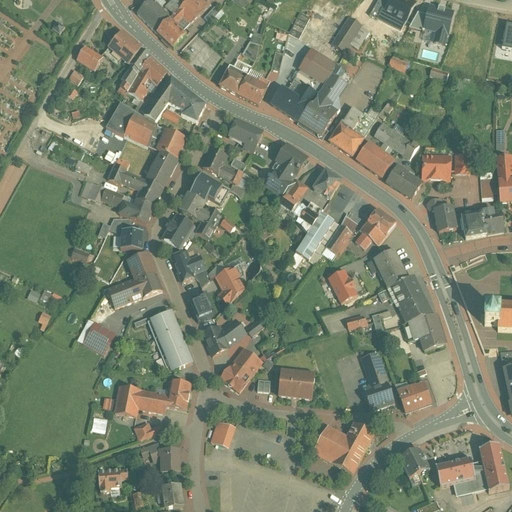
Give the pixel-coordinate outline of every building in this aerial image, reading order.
[(175,0),(166,10),(166,11),(163,13),(171,21),(190,0),(175,0)] [(190,0),(171,21),(170,22),(183,34),(190,27),(203,13),(211,5),(207,2),(204,0),(190,0)] [(391,0),(380,0),(370,18),(374,12),(380,15),(382,12),(385,13),(385,12),(391,0)] [(402,0),(403,0),(402,0),(391,0),(385,12),(385,13),(393,17),(392,19),(405,25),(415,6),(403,0),(402,0)] [(163,13),(152,2),(138,16),(157,36),(170,22),(171,21),(163,13)] [(215,8),(203,20),(209,25),(221,12),(215,8)] [(430,8),(424,31),(437,34),(434,45),(444,47),(447,37),(448,37),(453,14),(445,12),(445,11),(438,10),(438,11),(430,8)] [(300,15),(289,36),(299,41),(310,20),(300,15)] [(349,20),(345,27),(332,47),(346,56),(351,47),(363,29),(349,20)] [(183,34),(170,22),(157,36),(174,52),(186,38),(183,34)] [(61,28),(58,25),(56,29),(55,28),(52,32),(60,37),(65,30),(62,27),(61,28)] [(503,43),(502,51),(511,53),(511,27),(506,27),(505,33),(503,32),(501,42),(503,43)] [(351,47),(357,52),(370,33),(363,29),(351,47)] [(141,52),(122,35),(109,50),(110,50),(104,57),(110,62),(116,55),(130,68),(141,52)] [(259,50),(250,48),(245,58),(255,64),(256,62),(259,50)] [(103,60),(85,49),(77,63),(95,74),(103,60)] [(141,52),(130,68),(132,69),(122,84),(124,85),(120,90),(128,95),(134,85),(150,60),(141,52)] [(312,53),(287,94),(282,91),(271,107),(299,125),(332,78),(338,69),(312,53)] [(284,57),(276,55),(271,73),(279,74),(284,57)] [(255,64),(245,58),(242,64),(251,72),(255,64)] [(150,60),(134,85),(144,91),(145,91),(144,90),(148,83),(157,90),(168,75),(150,60)] [(408,67),(393,60),(389,68),(404,75),(408,67)] [(248,78),(230,69),(220,89),(238,98),(247,80),(248,78)] [(449,75),(432,70),(430,78),(446,84),(449,75)] [(85,78),(78,74),(70,86),(78,90),(85,78)] [(332,78),(299,125),(322,140),(338,116),(330,111),(336,101),(338,102),(345,93),(337,88),(340,84),(332,78)] [(172,80),(144,120),(156,126),(166,112),(182,88),(172,80)] [(258,86),(247,80),(238,98),(259,109),(268,91),(268,90),(270,86),(261,81),(258,86)] [(144,91),(134,85),(128,95),(142,104),(148,94),(144,91)] [(198,102),(182,89),(182,88),(166,112),(176,116),(181,119),(194,125),(197,126),(206,109),(198,102)] [(77,95),(72,91),(68,98),(73,101),(77,95)] [(388,106),(378,119),(384,123),(393,110),(388,106)] [(186,142),(157,129),(158,128),(156,126),(144,120),(128,111),(116,136),(148,151),(148,150),(161,156),(177,163),(186,142)] [(353,111),(343,125),(353,131),(363,118),(353,111)] [(181,119),(181,120),(175,117),(176,116),(166,112),(157,124),(169,129),(168,132),(187,140),(194,125),(181,119)] [(343,125),(330,145),(352,160),(364,143),(363,143),(376,123),(365,115),(363,118),(353,131),(343,125)] [(263,136),(237,124),(230,140),(247,148),(245,151),(254,155),(263,136)] [(382,127),(375,139),(380,142),(387,131),(382,127)] [(411,146),(387,131),(380,142),(403,158),(411,146)] [(507,153),(507,133),(498,133),(499,153),(507,153)] [(419,148),(412,144),(411,146),(403,158),(410,163),(419,148)] [(394,164),(369,147),(357,163),(382,181),(394,164)] [(287,149),(277,164),(281,167),(276,174),(265,190),(281,201),(295,187),(292,184),(296,178),(297,178),(308,162),(297,155),(287,149)] [(228,159),(212,152),(203,171),(218,178),(229,183),(229,184),(233,186),(238,188),(243,177),(235,173),(234,174),(223,169),(228,159)] [(511,183),(509,183),(509,179),(511,178),(511,152),(496,155),(497,162),(500,207),(511,205),(511,183)] [(177,163),(161,156),(159,161),(175,169),(178,164),(177,163)] [(470,160),(456,159),(456,177),(470,178),(470,160)] [(442,161),(423,160),(422,182),(446,183),(449,180),(450,170),(442,170),(442,161)] [(159,161),(148,183),(164,191),(175,169),(159,161)] [(247,168),(235,161),(231,167),(243,175),(247,168)] [(130,167),(119,162),(115,168),(127,174),(130,167)] [(77,170),(89,176),(93,169),(80,163),(77,170)] [(148,183),(147,182),(146,184),(126,175),(127,174),(115,168),(108,183),(121,189),(122,187),(140,194),(137,201),(154,210),(164,191),(148,183)] [(409,176),(398,169),(387,186),(412,202),(422,187),(408,178),(409,176)] [(341,184),(326,174),(314,192),(314,193),(330,202),(341,184)] [(218,187),(200,176),(190,195),(207,205),(210,201),(212,196),(218,187)] [(491,176),(480,176),(482,205),(493,204),(491,176)] [(88,184),(81,199),(88,201),(94,187),(88,184)] [(298,184),(287,198),(297,205),(307,191),(298,184)] [(230,193),(218,186),(218,187),(212,196),(215,198),(213,202),(224,208),(232,195),(230,193)] [(238,188),(233,186),(230,193),(232,195),(237,198),(241,202),(245,192),(238,188)] [(94,187),(88,201),(95,204),(101,190),(94,187)] [(125,198),(106,191),(102,203),(120,210),(125,198)] [(205,206),(189,197),(180,213),(202,226),(207,216),(201,213),(205,206)] [(297,205),(287,198),(280,208),(289,214),(287,217),(296,223),(298,226),(307,212),(297,205)] [(442,201),(431,204),(426,208),(431,214),(435,213),(435,212),(444,211),(442,201)] [(154,210),(137,203),(135,210),(124,206),(120,217),(130,222),(147,228),(154,210)] [(307,212),(298,226),(308,238),(322,216),(323,215),(311,207),(307,212)] [(323,215),(322,216),(326,219),(330,212),(326,209),(323,215)] [(444,211),(435,212),(435,213),(439,236),(457,232),(452,209),(444,211)] [(222,220),(210,210),(207,216),(202,226),(196,236),(209,244),(211,240),(219,226),(222,220)] [(397,227),(378,214),(361,235),(363,237),(356,246),(364,253),(370,245),(371,243),(379,249),(397,227)] [(502,214),(462,221),(466,242),(505,235),(502,214)] [(308,238),(296,256),(303,260),(309,264),(334,225),(326,219),(322,216),(308,238)] [(194,229),(177,218),(164,240),(164,241),(180,251),(188,239),(192,241),(194,239),(198,232),(194,229)] [(236,231),(222,220),(219,226),(231,236),(236,231)] [(341,229),(326,250),(337,258),(343,248),(352,237),(341,229)] [(144,236),(122,234),(121,253),(142,254),(144,236)] [(219,248),(211,240),(209,244),(215,251),(219,248)] [(215,251),(209,244),(204,248),(211,255),(215,251)] [(90,257),(75,252),(71,260),(87,266),(90,257)] [(184,254),(171,259),(182,286),(195,280),(193,276),(206,271),(201,258),(189,263),(189,262),(190,262),(187,254),(185,255),(184,254)] [(393,254),(368,267),(373,277),(380,273),(389,292),(408,283),(393,254)] [(148,256),(128,264),(136,283),(130,285),(135,299),(141,297),(143,301),(163,294),(148,256)] [(296,256),(289,266),(296,271),(303,260),(296,256)] [(206,271),(193,276),(195,280),(199,285),(207,277),(208,277),(206,271)] [(224,295),(210,309),(214,321),(215,322),(245,292),(234,271),(217,281),(224,295)] [(350,284),(345,274),(328,282),(341,307),(357,299),(354,292),(355,291),(351,283),(350,284)] [(207,277),(199,285),(202,291),(210,283),(207,277)] [(389,292),(378,297),(382,305),(389,302),(392,306),(397,304),(400,310),(424,303),(413,280),(408,283),(389,292)] [(130,285),(108,293),(115,312),(143,301),(141,297),(135,299),(130,285)] [(29,301),(38,305),(43,296),(33,292),(29,301)] [(205,297),(190,303),(199,327),(214,321),(210,309),(205,297)] [(425,306),(402,313),(409,327),(432,319),(425,306)] [(511,310),(499,309),(499,315),(485,314),(485,329),(498,329),(498,334),(511,335),(511,310)] [(390,313),(379,317),(380,323),(392,319),(390,313)] [(46,315),(39,329),(46,333),(53,319),(46,315)] [(152,323),(148,325),(167,372),(172,370),(173,374),(192,366),(171,316),(152,323)] [(379,317),(372,319),(377,335),(384,334),(380,323),(379,317)] [(409,327),(403,328),(408,346),(421,342),(424,355),(446,348),(436,318),(432,319),(409,327)] [(151,319),(135,326),(136,330),(148,325),(152,323),(151,319)] [(363,319),(346,324),(349,333),(368,327),(363,319)] [(267,329),(252,340),(266,363),(287,350),(278,321),(267,329)] [(262,322),(247,333),(252,340),(267,329),(262,322)] [(240,332),(235,325),(225,333),(224,335),(223,336),(223,337),(221,337),(227,351),(229,350),(235,345),(236,346),(240,343),(240,341),(246,337),(241,331),(240,332)] [(116,337),(95,326),(83,347),(104,358),(116,337)] [(220,329),(203,336),(213,359),(221,356),(220,354),(227,351),(221,337),(223,337),(223,336),(220,329)] [(263,366),(244,352),(235,364),(253,378),(263,366)] [(511,355),(501,356),(508,388),(511,408),(511,355)] [(378,356),(362,361),(365,369),(380,364),(378,356)] [(253,378),(235,364),(230,371),(221,382),(240,396),(253,378)] [(380,364),(365,369),(372,389),(363,392),(371,415),(395,406),(388,385),(387,385),(380,364)] [(315,378),(282,375),(279,399),(312,403),(315,378)] [(271,384),(259,383),(258,394),(269,396),(271,384)] [(192,388),(170,384),(168,399),(165,410),(166,410),(187,414),(192,388)] [(416,389),(398,396),(404,413),(414,409),(415,412),(431,407),(425,388),(417,390),(416,389)] [(142,394),(120,390),(115,417),(137,421),(139,413),(165,418),(166,410),(165,410),(168,399),(156,397),(142,394)] [(108,415),(94,413),(89,437),(104,439),(108,415)] [(230,429),(219,425),(212,446),(223,450),(224,449),(220,448),(223,439),(227,440),(230,429)] [(332,466),(353,478),(375,437),(359,429),(354,426),(347,440),(328,430),(313,456),(332,466)] [(149,427),(135,432),(140,445),(165,435),(163,428),(151,433),(149,427)] [(158,447),(141,453),(144,461),(153,457),(160,454),(161,454),(158,447)] [(500,448),(478,453),(482,467),(488,493),(488,496),(509,491),(500,448)] [(419,452),(399,463),(410,482),(419,478),(430,473),(426,465),(426,464),(424,461),(423,461),(419,452)] [(160,454),(153,457),(155,462),(157,461),(157,464),(162,464),(162,463),(160,464),(160,454)] [(180,454),(161,454),(160,454),(160,464),(162,463),(162,464),(163,477),(180,476),(180,454)] [(470,462),(435,470),(440,491),(457,487),(475,483),(472,469),(470,462)] [(482,467),(472,469),(475,483),(457,487),(459,500),(488,493),(482,467)] [(128,472),(99,474),(100,495),(112,494),(112,491),(123,490),(122,482),(128,482),(128,472)] [(181,488),(163,490),(166,511),(184,509),(181,488)] [(145,511),(145,496),(136,496),(136,511),(145,511)]
